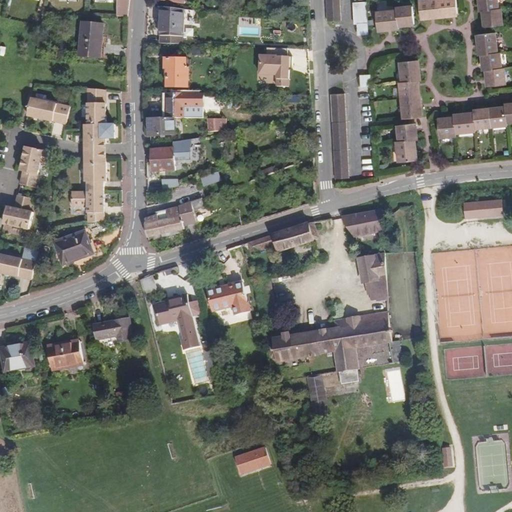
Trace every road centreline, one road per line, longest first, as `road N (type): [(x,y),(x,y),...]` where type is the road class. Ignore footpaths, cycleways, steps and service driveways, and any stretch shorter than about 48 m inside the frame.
road 1 (tertiary): [(133,261),(150,263),(328,207)]
road 2 (tertiary): [(328,207),(420,181),(511,170)]
road 3 (residential): [(140,150),(78,151),(5,136),(0,163)]
road 4 (residential): [(140,150),(139,0)]
road 5 (tertiary): [(0,316),(91,285),(133,261)]
road 6 (residential): [(328,207),(317,72)]
